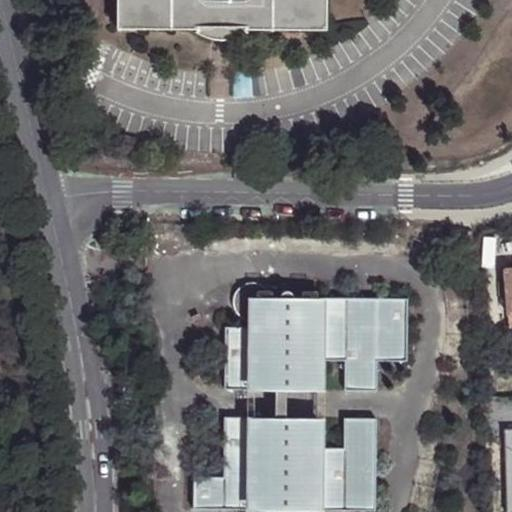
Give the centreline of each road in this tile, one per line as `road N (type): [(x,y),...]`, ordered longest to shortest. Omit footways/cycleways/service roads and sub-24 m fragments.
road 1 (residential): [(511,184),(462,196),(47,196)]
road 2 (residential): [(47,196),(88,398),(98,511)]
road 3 (residential): [(2,0),(47,196)]
